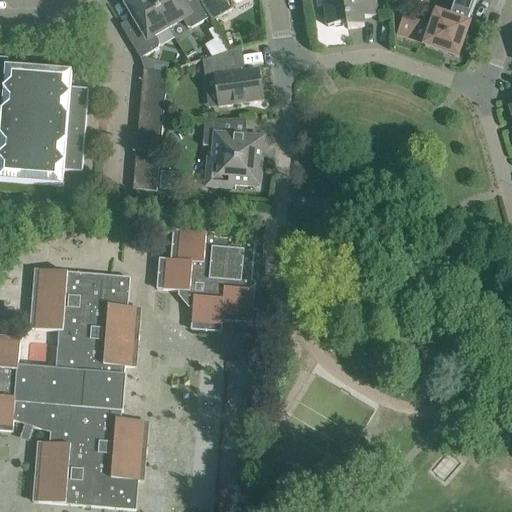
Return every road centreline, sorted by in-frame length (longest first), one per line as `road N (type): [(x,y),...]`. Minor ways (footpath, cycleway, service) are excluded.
road 1 (residential): [(480,92),(373,55),(284,66)]
road 2 (residential): [(279,220),(290,120),(284,66)]
road 3 (residential): [(511,211),(480,92)]
